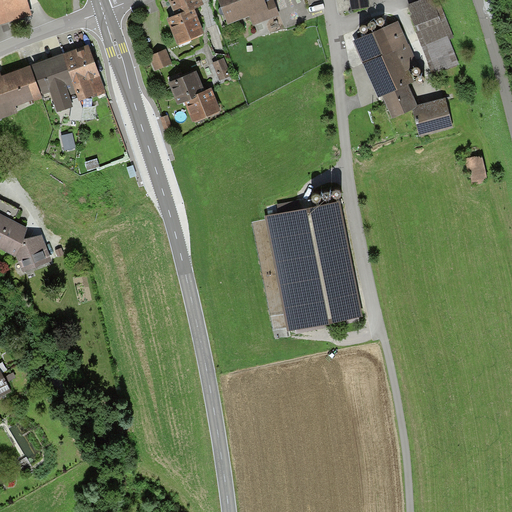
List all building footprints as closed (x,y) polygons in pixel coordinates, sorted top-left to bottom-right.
[(27,0),(0,0),(0,25),(32,16),(27,0)] [(202,0),(167,0),(175,17),(185,12),(186,15),(197,10),(205,6),(202,0)] [(264,0),(219,0),(229,25),(250,17),(253,26),(281,16),(275,0),(274,0),(266,3),(264,0)] [(369,8),(368,0),(349,0),(351,11),(369,8)] [(440,0),(422,0),(407,6),(432,74),(458,64),(450,42),(455,40),(440,0)] [(175,17),(167,20),(179,46),(205,34),(197,16),(199,15),(197,10),(186,15),(185,12),(175,17)] [(399,22),(354,41),(379,98),(382,97),(392,119),(411,110),(417,108),(416,106),(407,85),(415,82),(410,70),(418,66),(399,22)] [(75,51),(64,55),(77,94),(80,103),(92,98),(93,99),(106,94),(89,46),(75,51)] [(166,50),(149,57),(155,71),(172,65),(166,50)] [(31,65),(32,68),(41,95),(50,92),(57,113),(71,108),(73,108),(69,96),(77,94),(64,55),(63,54),(46,60),(31,65)] [(225,58),(212,63),(221,81),(233,76),(225,58)] [(0,73),(0,120),(18,114),(18,112),(34,104),(35,102),(42,99),(41,95),(32,68),(5,77),(2,78),(0,73)] [(196,72),(169,84),(178,106),(185,103),(205,94),(203,89),(196,72)] [(205,94),(185,103),(193,123),(220,112),(212,92),(205,94)] [(417,108),(411,110),(418,137),(452,129),(444,99),(416,106),(417,108)] [(73,108),(71,108),(70,121),(82,121),(83,108),(73,108)] [(168,115),(160,117),(163,129),(171,127),(168,115)] [(72,134),(61,136),(65,151),(76,148),(72,134)] [(483,180),(477,152),(464,155),(469,183),(483,180)] [(0,214),(13,222),(20,211),(0,199),(0,214)] [(266,213),(288,330),(356,317),(334,201),(266,213)] [(13,222),(0,214),(0,249),(15,257),(16,256),(23,273),(53,262),(42,235),(24,240),(28,229),(18,224),(13,222)]
